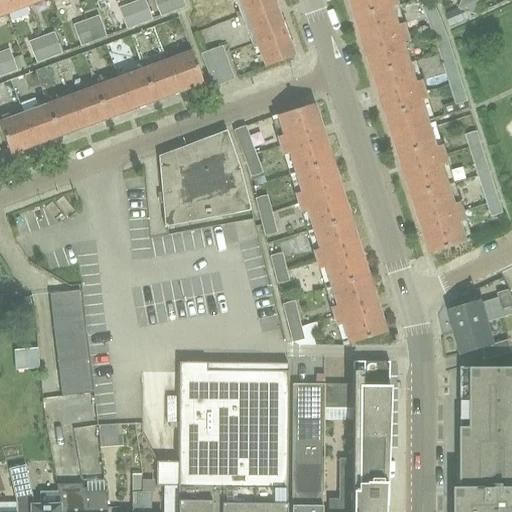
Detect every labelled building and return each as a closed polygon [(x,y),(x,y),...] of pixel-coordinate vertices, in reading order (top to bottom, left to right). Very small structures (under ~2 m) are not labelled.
[(0,0),(5,13),(28,4),(26,0),(0,0)] [(141,0),(131,4),(139,25),(152,20),(143,0),(141,0)] [(181,0),(153,0),(160,17),(185,8),(181,0)] [(239,0),(265,68),(275,63),(293,56),(272,0),(239,0)] [(350,0),(356,18),(398,4),(396,0),(350,0)] [(461,0),(459,9),(475,14),(468,0),(461,0)] [(468,0),(475,14),(476,15),(481,0),(468,0)] [(446,35),(433,2),(421,7),(432,32),(439,50),(455,103),(443,106),(446,116),(470,109),(455,62),(446,35)] [(139,25),(131,4),(118,9),(126,30),(139,25)] [(398,5),(398,4),(356,18),(365,46),(407,33),(404,24),(398,26),(392,7),(398,5)] [(86,21),(94,42),(106,37),(98,16),(86,21)] [(94,42),(86,21),(73,26),(80,47),(94,42)] [(41,38),(49,59),(61,54),(54,33),(41,38)] [(374,75),(410,63),(404,44),(410,42),(407,33),(365,46),(374,75)] [(49,59),(41,38),(28,42),(36,64),(49,59)] [(117,59),(136,53),(132,40),(112,46),(117,59)] [(213,88),(234,80),(222,46),(201,55),(213,88)] [(23,56),(22,56),(12,60),(8,50),(0,53),(0,66),(4,76),(16,71),(16,70),(26,67),(23,56)] [(167,62),(178,92),(202,83),(191,53),(167,62)] [(143,71),(154,101),(178,92),(167,62),(143,71)] [(410,63),(374,75),(383,104),(425,90),(422,81),(417,82),(410,63)] [(119,80),(130,110),(154,101),(143,71),(119,80)] [(94,89),(106,119),(130,110),(119,80),(94,89)] [(106,119),(94,89),(70,98),(82,128),(106,119)] [(383,104),(392,132),(403,168),(445,154),(442,145),(437,147),(431,127),(428,121),(422,101),(428,99),(425,90),(383,104)] [(82,128),(70,98),(46,106),(58,137),(82,128)] [(277,136),(280,146),(322,132),(313,104),(276,116),(282,135),(277,136)] [(58,137),(46,106),(22,115),(33,146),(58,137)] [(33,146),(22,115),(0,123),(0,129),(9,155),(33,146)] [(262,173),(245,126),(233,131),(250,177),(262,173)] [(288,154),(294,173),(331,161),(322,132),(280,146),(283,155),(288,154)] [(503,213),(477,132),(466,135),(475,165),(491,218),(503,213)] [(165,228),(249,210),(241,173),(227,134),(158,159),(165,228)] [(412,197),(449,185),(443,166),(448,164),(445,154),(403,168),(412,197)] [(295,193),(298,203),(340,190),(331,161),(294,173),(300,192),(295,193)] [(449,185),(412,197),(421,225),(464,212),(460,201),(455,203),(449,185)] [(306,211),(312,230),(349,218),(340,190),(298,203),(301,213),(306,211)] [(255,199),(265,236),(277,233),(266,196),(255,199)] [(430,254),(449,248),(467,242),(461,222),(466,221),(464,212),(421,225),(430,254)] [(358,247),(349,218),(312,230),(318,249),(313,251),(316,260),(358,247)] [(323,267),(330,287),(367,275),(358,247),(316,260),(319,269),(323,267)] [(270,257),(277,284),(289,281),(282,254),(270,257)] [(334,317),(376,304),(367,275),(330,287),(336,306),(331,308),(334,317)] [(92,393),(80,291),(49,294),(61,397),(92,393)] [(511,308),(511,299),(508,291),(497,294),(502,311),(511,308)] [(454,333),(488,323),(481,301),(448,311),(454,333)] [(282,305),(292,343),(305,340),(303,333),(301,327),(294,302),(282,305)] [(334,317),(337,326),(342,324),(348,344),(366,338),(385,332),(376,304),(334,317)] [(481,348),(485,360),(511,352),(508,340),(494,344),(488,323),(454,333),(461,355),(481,348)] [(352,385),(352,409),(352,442),(352,459),(352,484),(351,505),(351,511),(384,511),(390,362),(353,362),(352,385)] [(163,502),(163,511),(286,511),(288,372),(211,371),(207,371),(207,363),(179,363),(179,374),(179,390),(178,430),(178,462),(178,486),(163,486),(163,502)] [(511,511),(511,367),(463,368),(463,488),(457,488),(457,511),(511,511)] [(324,385),(292,385),(291,511),(322,511),(323,427),(323,409),(324,385)] [(352,385),(324,385),(323,409),(352,409),(352,385)] [(98,426),(100,447),(121,445),(120,425),(98,426)] [(351,511),(351,505),(352,484),(352,459),(339,459),(339,498),(339,511),(351,511)] [(10,468),(16,503),(32,501),(27,465),(10,468)] [(106,511),(105,492),(82,494),(81,484),(56,487),(60,507),(60,511),(106,511)] [(141,511),(141,493),(132,493),(132,511),(141,511)] [(141,493),(141,511),(150,511),(150,493),(141,493)]
